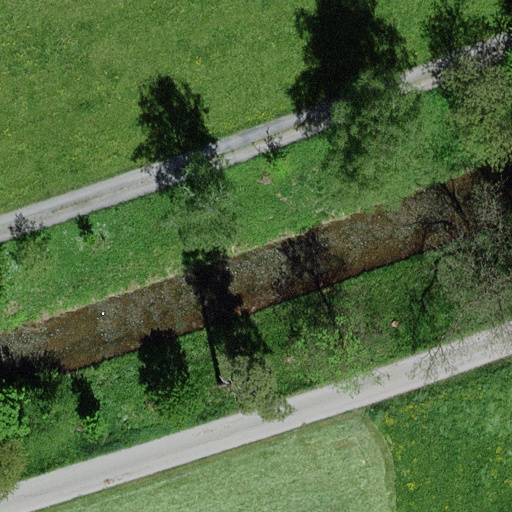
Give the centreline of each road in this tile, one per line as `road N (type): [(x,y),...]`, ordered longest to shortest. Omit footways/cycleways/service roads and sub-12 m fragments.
road 1 (track): [(0,236),(511,54)]
road 2 (track): [(511,348),(164,488),(66,511)]
